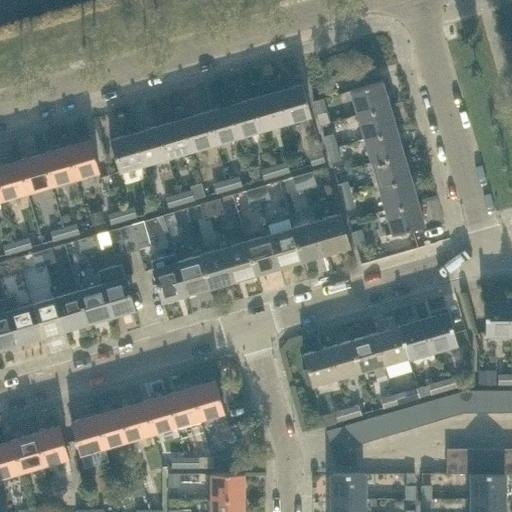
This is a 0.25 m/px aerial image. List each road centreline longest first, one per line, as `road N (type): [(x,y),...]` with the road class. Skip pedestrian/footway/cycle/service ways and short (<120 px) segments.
road 1 (residential): [(0,107),(370,0)]
road 2 (residential): [(489,253),(425,0)]
road 3 (residential): [(245,320),(0,394)]
road 4 (residential): [(489,253),(245,320)]
road 5 (residential): [(289,511),(288,455),(245,320)]
